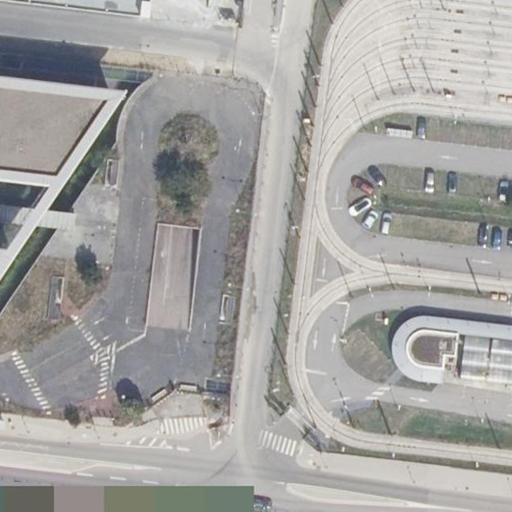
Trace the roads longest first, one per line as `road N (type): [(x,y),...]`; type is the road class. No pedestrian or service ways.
road 1 (unclassified): [(246,483),(301,0)]
road 2 (unclassified): [(246,483),(0,454)]
road 3 (unclassified): [(476,511),(246,483)]
